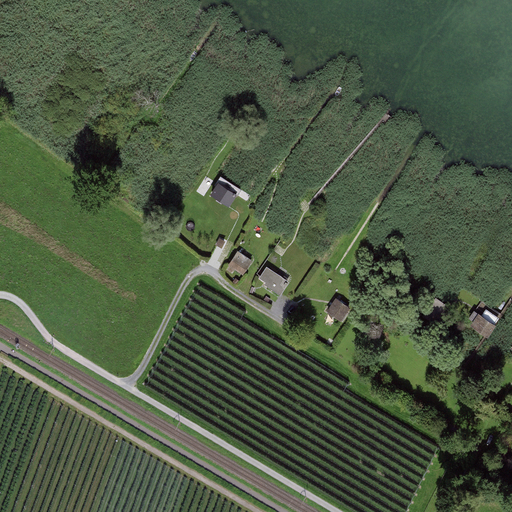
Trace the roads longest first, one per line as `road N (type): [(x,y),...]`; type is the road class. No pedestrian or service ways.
road 1 (track): [(338,511),(59,346),(16,299),(0,294)]
road 2 (track): [(125,385),(200,268),(280,320)]
